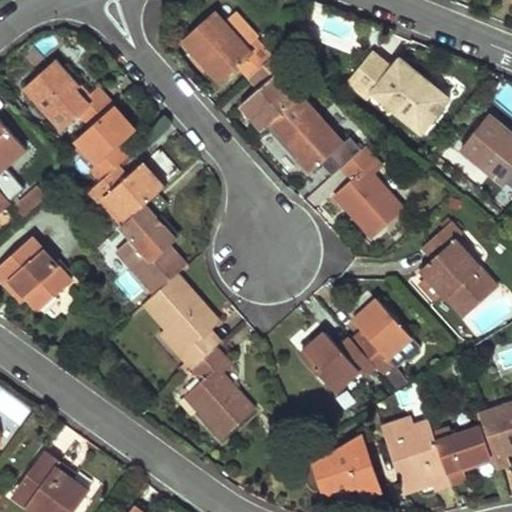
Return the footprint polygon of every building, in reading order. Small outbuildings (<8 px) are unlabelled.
[(250,77),(272,59),(255,39),(246,47),(216,11),(183,39),(220,82),(240,65),(250,77)] [(447,99),(396,58),(388,68),(368,52),(343,84),(365,101),(370,93),(420,133),(447,99)] [(267,125),(300,97),(278,72),(288,64),(278,53),(272,59),(250,77),(260,88),(241,104),(262,129),(267,125)] [(80,117),(90,128),(113,107),(96,89),(88,96),(56,60),(26,88),(64,131),(80,117)] [(496,100),(511,112),(511,90),(506,86),(496,100)] [(341,169),(360,152),(349,138),(341,145),(300,97),(267,125),(289,151),(284,156),(304,179),(318,166),(329,179),(341,169)] [(90,170),(100,182),(118,167),(129,157),(119,145),(134,132),(113,107),(90,128),(74,142),(95,166),(90,170)] [(511,135),(488,116),(461,149),(505,185),(511,175),(511,135)] [(25,152),(0,122),(0,195),(8,205),(23,192),(4,170),(25,152)] [(373,235),(405,207),(375,173),(384,165),(367,146),(360,152),(341,169),(350,179),(335,192),(373,235)] [(126,177),(118,167),(100,182),(88,193),(99,206),(95,209),(116,233),(123,226),(146,206),(164,190),(141,164),(126,177)] [(21,221),(44,200),(35,191),(12,211),(21,221)] [(153,297),(177,276),(185,268),(155,234),(164,226),(146,206),(123,226),(134,238),(116,254),(153,297)] [(464,231),(453,218),(421,247),(431,258),(419,268),(425,276),(417,283),(434,301),(442,294),(463,317),(500,284),(482,264),(484,263),(459,236),(464,231)] [(73,284),(34,239),(0,268),(0,279),(22,304),(27,299),(40,313),(73,284)] [(215,348),(222,342),(210,329),(218,322),(177,276),(153,297),(144,305),(166,330),(161,335),(191,369),(215,348)] [(366,335),(355,346),(374,367),(393,389),(403,379),(390,364),(398,357),(402,362),(408,362),(417,354),(417,349),(408,339),(409,339),(375,300),(352,320),(366,335)] [(374,367),(355,346),(353,343),(343,352),(325,331),(301,352),(336,391),(358,371),(363,377),(374,367)] [(231,365),(215,348),(191,369),(200,379),(183,395),(220,437),(252,409),(221,373),(231,365)] [(511,401),(474,414),(478,426),(490,464),(492,469),(507,464),(504,454),(511,450),(511,401)] [(449,484),(448,483),(432,433),(428,421),(413,426),(410,417),(378,428),(399,495),(432,485),(433,489),(449,484)] [(463,472),(490,464),(478,426),(462,432),(459,424),(432,433),(448,483),(464,477),(463,472)] [(376,494),(360,438),(328,459),(330,470),(314,474),(320,495),(358,499),(376,494)] [(61,467),(46,455),(13,498),(31,511),(79,511),(92,496),(59,470),(61,467)]
